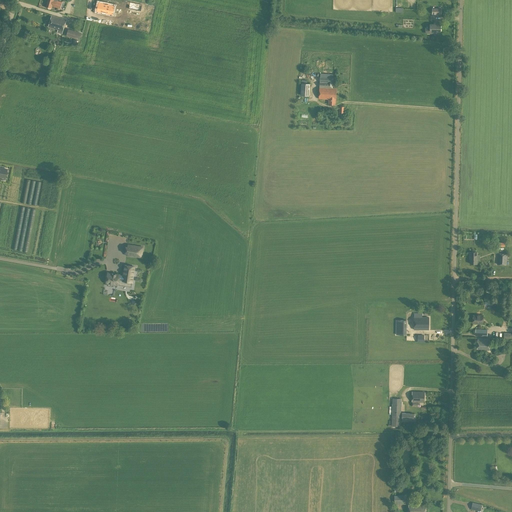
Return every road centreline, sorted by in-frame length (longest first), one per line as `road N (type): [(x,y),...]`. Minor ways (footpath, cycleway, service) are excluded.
road 1 (unclassified): [(455,275),(461,0)]
road 2 (unclassified): [(449,511),(455,275)]
